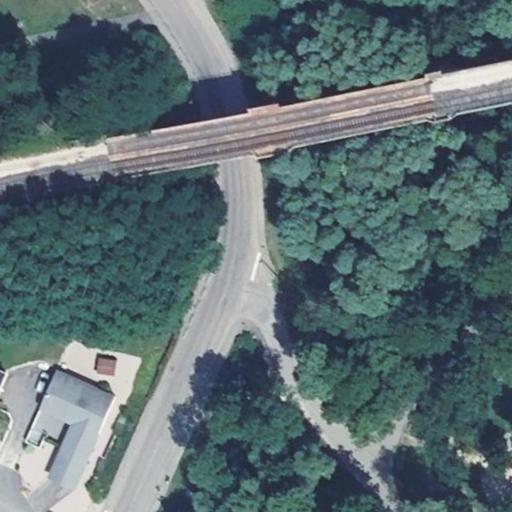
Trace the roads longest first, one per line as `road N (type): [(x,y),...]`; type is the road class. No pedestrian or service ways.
road 1 (tertiary): [(129,511),(235,257)]
road 2 (tertiary): [(235,257),(240,218),(228,112),(172,0)]
road 3 (residential): [(356,455),(301,388),(235,257)]
road 4 (unclassified): [(511,308),(356,455)]
